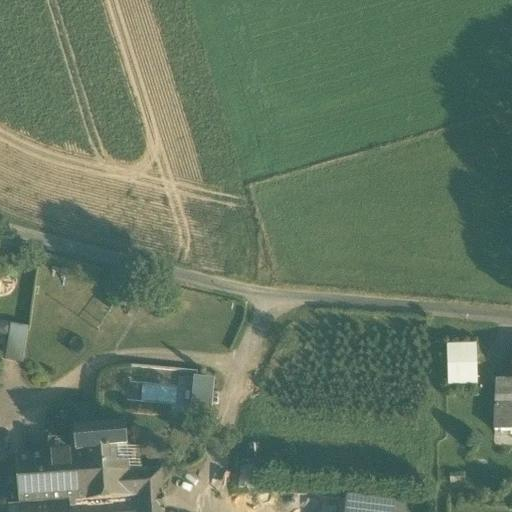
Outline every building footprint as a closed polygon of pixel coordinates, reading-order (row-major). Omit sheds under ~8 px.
[(116,287),(117,307),(144,306),(144,287),(116,287)] [(11,328),(10,336),(27,338),(28,331),(11,328)] [(5,363),(23,366),(27,338),(10,336),(5,363)] [(445,345),(446,388),(477,386),(476,344),(445,345)] [(493,431),(511,431),(511,381),(494,381),(493,431)] [(193,413),(209,414),(212,383),(196,382),(193,413)] [(75,454),(67,455),(68,473),(92,471),(92,468),(114,467),(114,475),(130,473),(128,449),(126,428),(74,432),(75,454)] [(139,448),(128,449),(130,473),(142,473),(139,448)] [(142,473),(130,473),(114,475),(114,467),(92,468),(92,471),(68,473),(67,455),(15,459),(18,489),(19,507),(20,510),(68,505),(77,505),(139,499),(163,498),(161,472),(142,473)] [(8,459),(11,489),(18,489),(15,459),(8,459)] [(139,499),(139,511),(163,511),(163,498),(139,499)] [(139,511),(139,499),(77,505),(77,511),(139,511)] [(347,511),(415,511),(416,507),(348,501),(347,511)]
